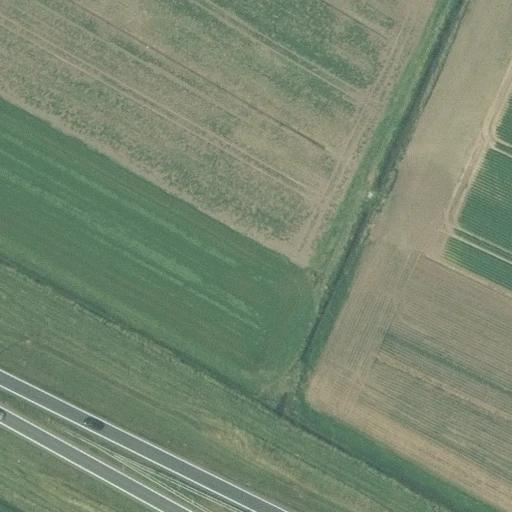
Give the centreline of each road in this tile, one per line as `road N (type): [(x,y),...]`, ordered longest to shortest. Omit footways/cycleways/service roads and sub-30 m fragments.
road 1 (trunk): [(272,511),(0,377)]
road 2 (trunk): [(0,414),(176,511)]
